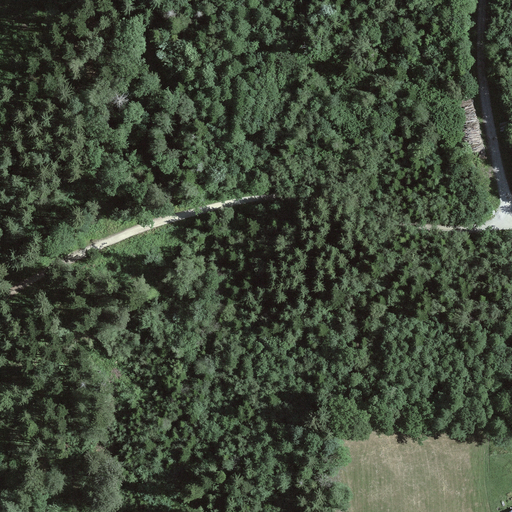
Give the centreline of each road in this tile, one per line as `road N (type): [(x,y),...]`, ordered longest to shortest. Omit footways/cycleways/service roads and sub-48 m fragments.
road 1 (track): [(0,296),(187,209),(266,196),(369,206),(415,228),(508,226)]
road 2 (track): [(488,0),(484,54),(495,160),(511,226)]
road 3 (track): [(511,369),(484,454),(490,504)]
